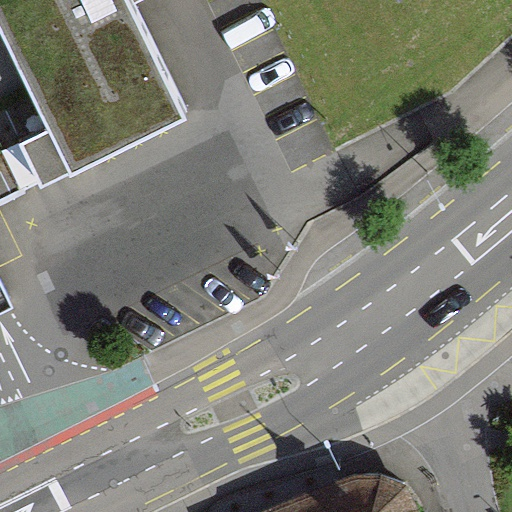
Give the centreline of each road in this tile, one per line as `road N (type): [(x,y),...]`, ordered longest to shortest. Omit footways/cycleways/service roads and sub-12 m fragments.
road 1 (primary): [(361,327),(233,407),(33,511)]
road 2 (residential): [(361,327),(471,511)]
road 3 (primary): [(511,216),(361,327)]
road 4 (residential): [(361,327),(511,381)]
road 5 (unknown): [(43,260),(0,138)]
